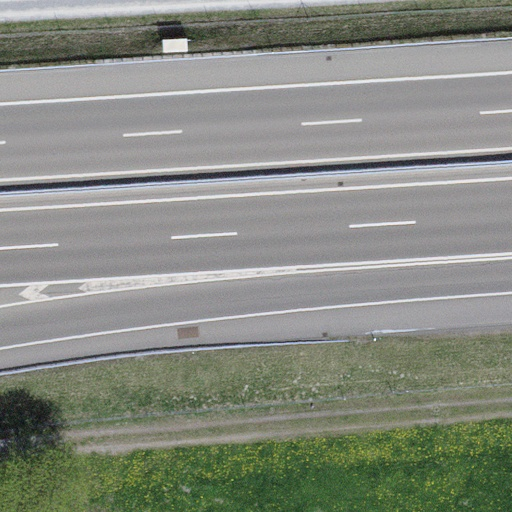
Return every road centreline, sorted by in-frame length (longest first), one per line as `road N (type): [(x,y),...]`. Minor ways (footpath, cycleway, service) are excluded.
road 1 (motorway): [(0,330),(511,240)]
road 2 (track): [(0,457),(63,444),(511,406)]
road 3 (motorway): [(0,252),(511,218)]
road 4 (motorway): [(511,108),(0,138)]
road 5 (track): [(181,0),(0,8)]
